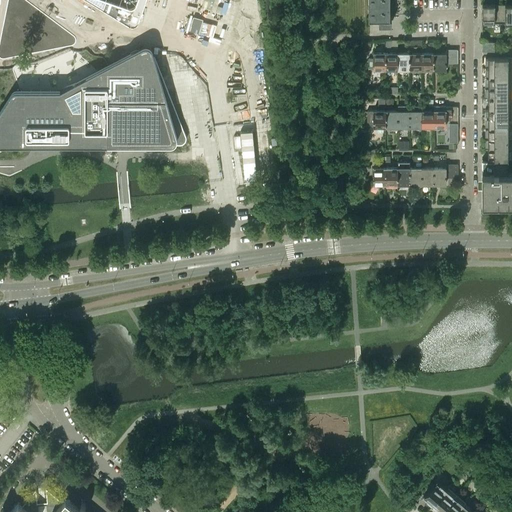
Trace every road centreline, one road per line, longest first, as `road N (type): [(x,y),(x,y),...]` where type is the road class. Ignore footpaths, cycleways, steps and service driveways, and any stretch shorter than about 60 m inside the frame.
road 1 (tertiary): [(467,241),(237,259)]
road 2 (residential): [(468,228),(466,0)]
road 3 (tertiary): [(41,300),(190,276),(237,259)]
road 4 (tertiary): [(237,259),(41,284)]
road 5 (unclassified): [(12,304),(25,393),(58,425)]
road 6 (residential): [(156,511),(58,425)]
road 7 (unclassified): [(58,425),(41,300)]
